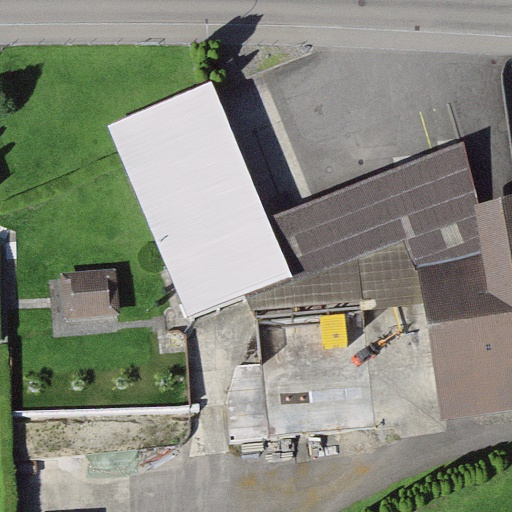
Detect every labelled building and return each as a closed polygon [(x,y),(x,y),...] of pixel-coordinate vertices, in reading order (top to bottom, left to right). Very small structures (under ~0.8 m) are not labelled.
[(219,86),(113,125),(186,321),(292,281),(219,86)] [(269,199),(305,290),(486,218),(449,127),(269,199)] [(511,244),(427,258),(456,438),(511,428),(511,244)] [(116,321),(113,271),(75,273),(78,323),(116,321)] [(370,315),(246,326),(258,458),(382,447),(370,315)]
